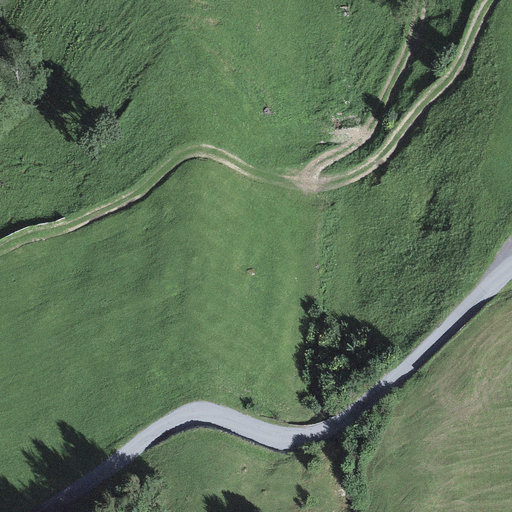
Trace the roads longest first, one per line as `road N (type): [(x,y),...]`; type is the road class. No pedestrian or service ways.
road 1 (track): [(491,0),(449,79),(363,171),(337,182),(287,183),(200,148),(120,203),(0,248)]
road 2 (track): [(41,511),(180,416),(207,409),(240,415),(283,436),(332,425),(511,265)]
road 3 (track): [(306,180),(374,123),(421,0)]
